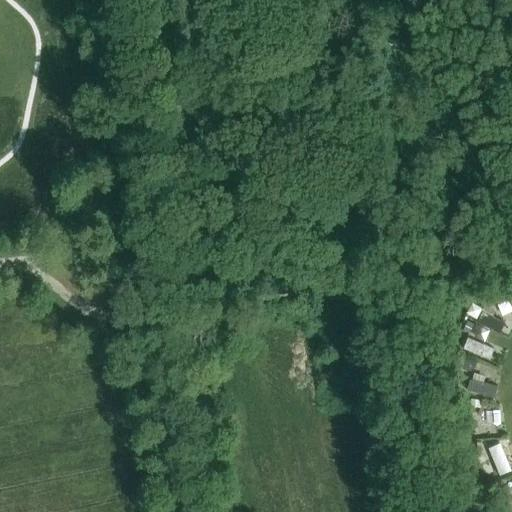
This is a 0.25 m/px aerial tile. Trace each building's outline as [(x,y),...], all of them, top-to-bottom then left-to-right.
[(459,313),(510,339),(511,335),(511,305),(505,288),(459,296),(459,313)] [(473,324),(467,321),(463,330),(469,333),(473,324)] [(493,349),(466,338),(461,349),(488,361),(493,349)] [(463,393),(502,400),(499,370),(459,352),(463,393)] [(469,440),(511,437),(502,400),(463,393),(469,440)] [(486,487),(511,474),(511,439),(511,437),(469,440),(476,470),(486,487)] [(510,511),(511,511),(511,474),(486,487),(510,511)]
